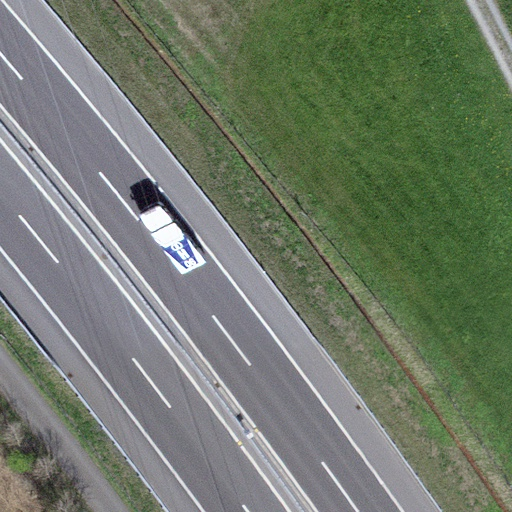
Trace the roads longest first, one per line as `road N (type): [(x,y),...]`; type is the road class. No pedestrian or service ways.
road 1 (motorway): [(355,511),(213,316),(0,52)]
road 2 (motorway): [(0,197),(247,511)]
